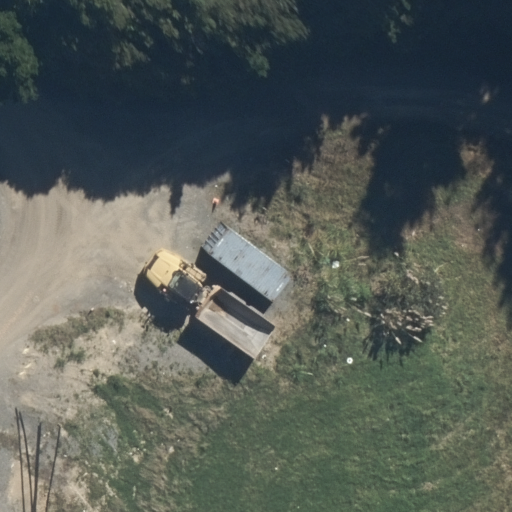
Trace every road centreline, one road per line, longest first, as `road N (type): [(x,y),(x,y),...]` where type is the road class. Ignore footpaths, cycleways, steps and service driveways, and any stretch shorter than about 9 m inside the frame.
road 1 (track): [(15,153),(364,87),(511,119)]
road 2 (track): [(0,132),(83,245),(49,440),(0,482)]
